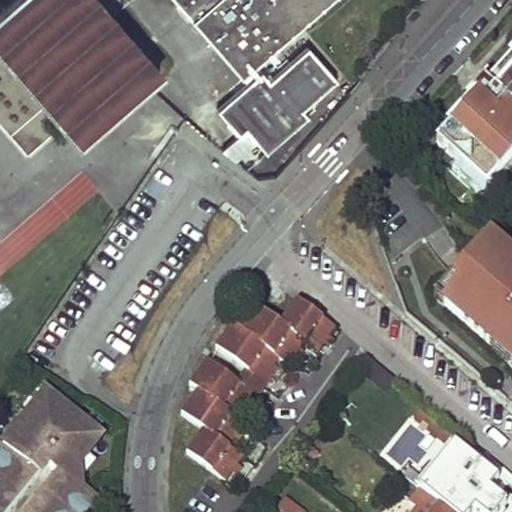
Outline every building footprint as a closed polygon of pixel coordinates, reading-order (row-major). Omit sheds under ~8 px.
[(163,68),(96,0),(15,0),(0,14),(0,119),(33,156),(60,129),(57,126),(64,119),(84,139),(163,68)] [(176,0),(237,70),(315,0),(176,0)] [(273,150),(315,114),(310,109),(344,79),(314,45),(276,78),(269,70),(225,108),(248,134),(254,128),(265,141),(273,150)] [(511,62),(496,80),(486,91),(482,87),(472,99),(476,102),(435,147),(453,162),(485,192),(511,163),(506,159),(511,153),(511,62)] [(486,72),(467,94),(472,99),(482,87),(486,91),(496,80),(486,72)] [(265,141),(254,128),(248,134),(230,149),(243,160),(265,141)] [(511,256),(491,238),(473,259),(471,257),(452,278),(455,280),(437,300),(511,366),(511,256)] [(235,328),(218,351),(246,373),(262,384),(272,370),(279,360),(290,369),(305,347),(319,358),(336,333),(298,304),(281,329),(259,312),(243,334),(235,328)] [(208,365),(191,388),(200,394),(185,415),(206,431),(188,456),(227,485),(245,459),(232,449),(247,428),(236,420),(240,413),(252,397),(236,386),(208,365)] [(397,384),(377,366),(365,379),(386,398),(397,384)] [(252,397),(240,413),(248,418),(280,375),(272,370),(262,384),(246,373),(236,386),(252,397)] [(38,401),(43,406),(52,395),(59,401),(64,395),(51,385),(38,401)] [(13,442),(0,458),(0,511),(19,511),(53,471),(60,477),(30,511),(93,511),(103,501),(86,487),(83,472),(94,459),(110,440),(59,401),(52,395),(43,406),(33,419),(13,442)] [(33,419),(27,414),(13,442),(33,419)] [(312,472),(323,459),(314,451),(303,465),(312,472)] [(469,457),(438,497),(454,511),(470,511),(474,508),(478,511),(498,511),(506,503),(489,489),(496,479),(469,457)] [(83,472),(86,487),(104,465),(94,459),(83,472)] [(445,511),(421,492),(412,504),(419,510),(417,511),(445,511)] [(275,511),(306,511),(307,511),(285,495),(274,511),(275,511)]
